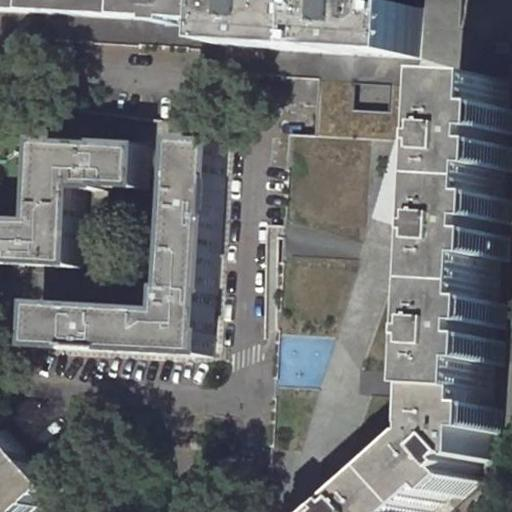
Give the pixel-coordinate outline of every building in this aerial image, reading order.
[(0,0),(0,39),(1,40),(3,12),(15,13),(14,40),(37,42),(91,44),(92,18),(109,19),(108,45),(134,47),(135,19),(139,19),(139,0),(0,0)] [(134,47),(151,47),(152,0),(139,0),(139,19),(135,19),(134,47)] [(152,0),(151,47),(186,49),(187,23),(215,25),(214,48),(274,51),(273,76),(294,77),(296,52),(310,53),(309,78),(324,79),(326,54),(344,55),(342,80),(359,81),(395,83),(422,85),(423,74),(427,10),(268,0),(152,0)] [(511,0),(268,0),(427,10),(423,74),(464,77),(511,81),(511,0)] [(1,40),(14,40),(15,13),(3,12),(1,40)] [(91,44),(108,45),(109,19),(92,18),(91,44)] [(214,48),(215,25),(187,23),(186,49),(214,51),(214,48)] [(12,73),(35,74),(37,42),(14,40),(12,73)] [(273,76),(274,51),(214,48),(214,51),(213,72),(273,76)] [(294,77),(309,78),(310,53),(296,52),(294,77)] [(0,99),(34,104),(35,74),(12,73),(0,72),(0,99)] [(511,81),(464,77),(464,93),(511,96),(511,81)] [(398,87),(357,85),(356,114),(397,115),(398,87)] [(458,183),(509,186),(510,173),(511,149),(511,143),(511,96),(464,93),(461,143),(463,143),(462,150),(460,150),(460,160),(468,161),(467,169),(459,169),(458,183)] [(214,296),(217,296),(227,130),(186,125),(176,291),(172,291),(171,314),(43,306),(42,348),(214,357),(215,335),(212,335),(214,296)] [(421,149),(438,150),(438,138),(422,137),(421,149)] [(45,225),(0,221),(0,263),(84,268),(87,189),(109,190),(109,187),(149,189),(151,149),(107,146),(107,149),(70,147),(70,144),(48,143),(45,225)] [(467,169),(468,161),(460,160),(459,169),(467,169)] [(509,201),(509,186),(458,183),(457,198),(509,201)] [(507,226),(509,201),(457,198),(456,232),(457,232),(457,240),(455,239),(455,249),(462,250),(462,259),(454,258),(453,273),(504,276),(505,263),(507,238),(507,226)] [(454,258),(462,259),(462,250),(455,249),(454,258)] [(503,291),(504,276),(453,273),(452,288),(503,291)] [(503,305),(503,291),(452,288),(450,336),(452,336),(451,344),(449,344),(449,354),(457,354),(456,363),(448,363),(447,378),(498,381),(499,367),(500,342),(501,330),(503,305)] [(501,330),(510,331),(511,306),(503,305),(501,330)] [(499,367),(508,368),(509,343),(500,342),(499,367)] [(457,354),(449,354),(448,363),(456,363),(457,354)] [(498,381),(447,378),(446,393),(497,395),(498,381)] [(443,437),(448,443),(442,450),(436,443),(403,473),(437,511),(459,493),(477,476),(484,470),(481,466),(488,460),(491,464),(494,461),(495,434),(504,435),(506,410),(497,410),(497,395),(446,393),(444,436),(443,437)] [(0,511),(37,511),(62,491),(7,430),(0,436),(0,511)] [(442,450),(448,443),(443,437),(436,443),(442,450)] [(403,473),(391,483),(417,511),(436,511),(437,511),(403,473)] [(465,499),(483,483),(477,476),(459,493),(465,499)] [(417,511),(391,483),(367,505),(368,506),(362,511),(361,510),(358,511),(417,511)]
